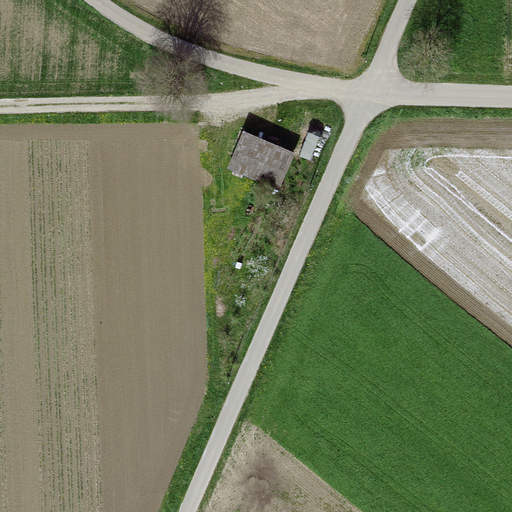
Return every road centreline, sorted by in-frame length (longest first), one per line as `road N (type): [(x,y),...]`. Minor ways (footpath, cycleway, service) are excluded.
road 1 (track): [(410,0),(188,511)]
road 2 (residential): [(95,0),(171,43),(271,74),(370,92),(511,96)]
road 3 (track): [(0,108),(345,89)]
